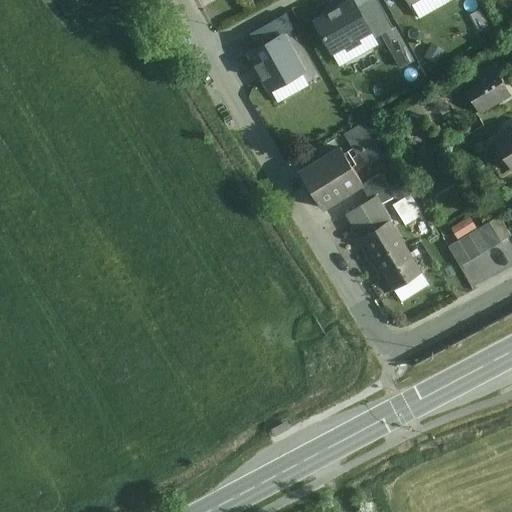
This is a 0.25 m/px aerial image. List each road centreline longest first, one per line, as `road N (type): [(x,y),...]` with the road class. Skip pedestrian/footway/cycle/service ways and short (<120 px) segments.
road 1 (residential): [(511,290),(389,350),(205,45)]
road 2 (secondary): [(511,352),(210,511)]
